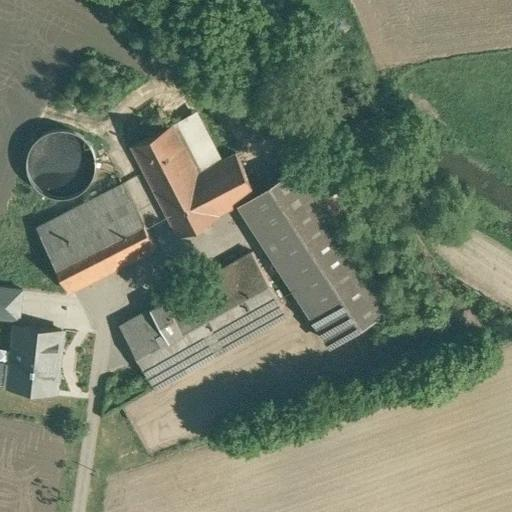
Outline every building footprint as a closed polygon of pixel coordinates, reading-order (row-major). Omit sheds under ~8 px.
[(198,171),(173,122),(131,144),(178,235),(241,202),(258,193),(257,192),(236,152),(198,171)] [(94,175),(96,162),(93,149),(85,138),(74,131),(61,128),(48,131),(37,139),(30,150),(28,163),(30,176),(38,187),(49,194),(62,197),(75,194),(86,186),(94,175)] [(301,163),(257,192),(258,193),(241,202),(306,302),(332,341),(393,302),(350,236),(301,163)] [(124,183),(37,227),(69,290),(69,289),(70,290),(157,246),(137,206),(136,207),(124,183)] [(252,250),(120,325),(138,357),(270,282),(252,250)] [(270,282),(138,357),(155,388),(287,313),(270,282)] [(22,290),(0,286),(0,316),(18,318),(22,290)] [(62,330),(17,325),(10,386),(55,391),(62,330)]
